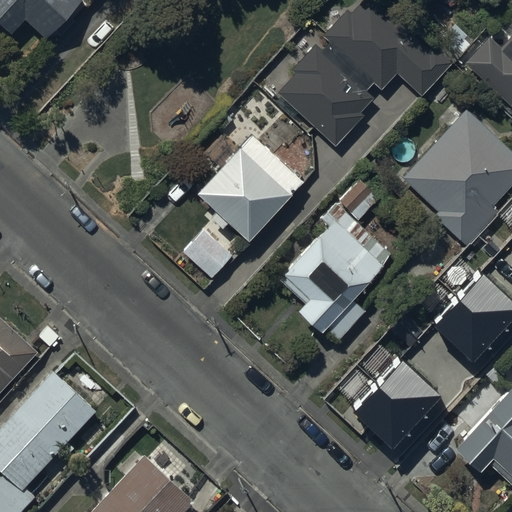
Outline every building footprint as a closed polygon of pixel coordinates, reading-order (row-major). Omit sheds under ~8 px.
[(75,0),(0,0),(0,21),(11,31),(24,16),(45,34),(75,0)] [(295,72),(278,91),(333,142),(360,113),(357,110),(371,94),(364,88),(372,79),(381,87),(397,69),(421,91),(448,61),(432,47),(428,51),(371,0),(363,0),(350,15),(345,10),(324,34),(330,39),(321,48),(314,41),(292,66),(295,72)] [(511,34),(500,47),(488,35),(464,61),(511,106),(511,34)] [(511,183),(511,148),(466,106),(401,176),(440,211),(436,215),(467,244),(498,210),(493,205),(511,183)] [(251,132),(197,190),(248,238),(302,180),(251,132)] [(333,217),(279,277),(305,301),(298,308),(323,331),(324,326),(337,338),(363,309),(350,298),(383,262),(333,217)] [(203,224),(177,251),(204,277),(231,250),(203,224)] [(511,297),(482,270),(434,321),(475,358),(511,318),(511,297)] [(0,389),(38,349),(0,314),(0,389)] [(400,355),(352,407),(393,444),(440,392),(400,355)] [(97,409),(53,369),(0,426),(0,466),(7,473),(0,480),(0,511),(17,511),(35,493),(26,485),(97,409)] [(511,388),(457,447),(481,470),(488,462),(511,483),(511,482),(511,388)] [(182,511),(195,498),(144,451),(87,511),(182,511)]
